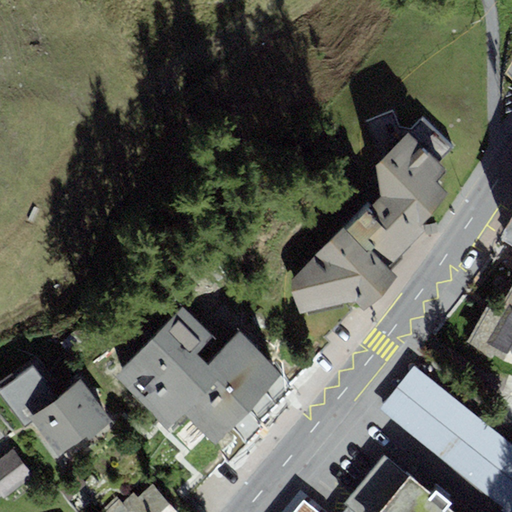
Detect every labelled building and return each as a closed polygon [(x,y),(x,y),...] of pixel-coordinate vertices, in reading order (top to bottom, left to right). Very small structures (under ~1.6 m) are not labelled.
[(323,250),(296,288),(304,312),(364,295),(369,301),(402,269),(396,264),(454,190),(442,176),(452,166),(413,131),(385,161),(389,194),(323,250)] [(493,304),(469,342),(511,361),(511,220),(506,230),(511,233),(511,295),(504,309),(493,304)] [(189,303),(121,373),(171,423),(191,407),(221,435),(287,367),(246,325),(233,338),(189,303)] [(39,364),(0,390),(27,427),(38,420),(61,453),(117,418),(83,378),(60,394),(39,364)] [(511,511),(511,445),(416,368),(381,411),(505,511),(511,511)] [(14,452),(0,462),(0,487),(5,493),(31,473),(14,452)] [(347,501),(352,506),(347,511),(458,511),(449,503),(454,497),(439,484),(434,491),(389,453),(347,501)] [(180,511),(154,485),(125,511),(180,511)] [(294,511),(319,511),(305,500),(294,511)]
